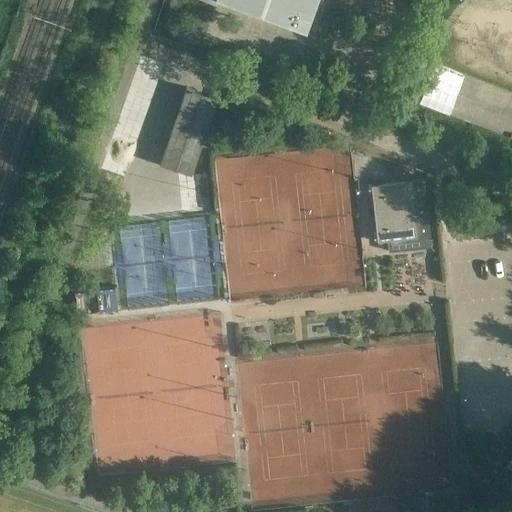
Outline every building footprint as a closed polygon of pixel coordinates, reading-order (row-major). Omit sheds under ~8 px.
[(228,0),(305,28),(315,0),(228,0)] [(190,173),(216,97),(186,86),(159,162),(190,173)] [(431,246),(423,178),(371,184),(377,240),(386,239),(387,250),(431,246)] [(203,201),(207,188),(183,180),(179,192),(203,201)] [(196,288),(195,275),(145,280),(147,293),(196,288)] [(92,301),(124,297),(122,285),(90,288),(92,301)]
